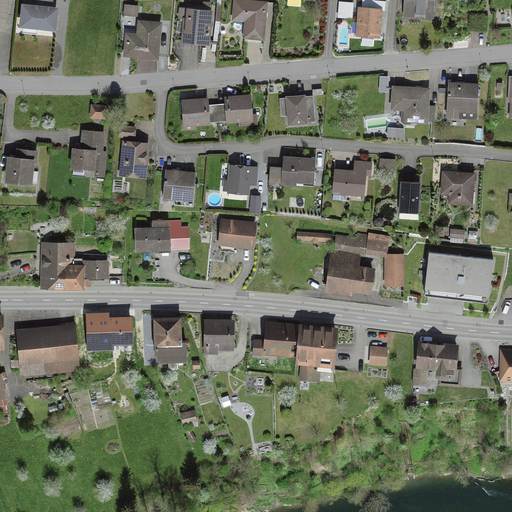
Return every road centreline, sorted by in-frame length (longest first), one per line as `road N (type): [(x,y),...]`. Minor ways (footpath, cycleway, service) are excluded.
road 1 (secondary): [(0,300),(170,301),(511,334)]
road 2 (residential): [(511,154),(287,142),(175,148),(160,135),(161,80)]
road 3 (residential): [(161,80),(511,51)]
road 4 (residential): [(0,82),(161,80)]
